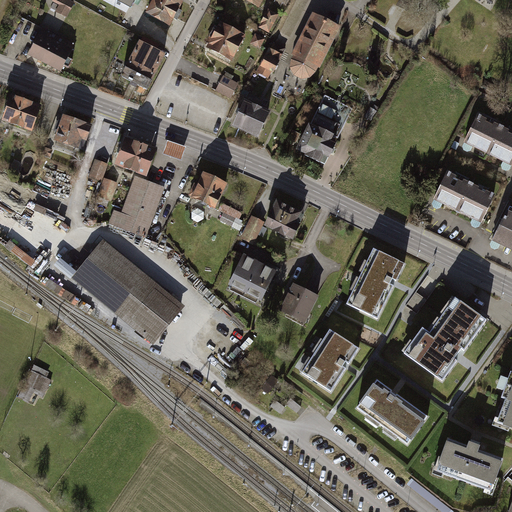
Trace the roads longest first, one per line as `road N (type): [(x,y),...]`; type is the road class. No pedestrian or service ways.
road 1 (primary): [(140,120),(287,177),(511,287)]
road 2 (primary): [(0,68),(140,120)]
road 3 (residential): [(140,120),(205,0)]
